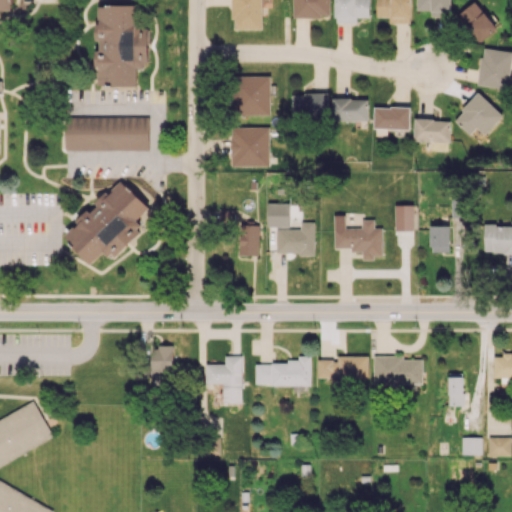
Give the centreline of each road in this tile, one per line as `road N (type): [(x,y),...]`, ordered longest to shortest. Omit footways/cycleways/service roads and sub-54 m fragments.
road 1 (secondary): [(511,312),(0,311)]
road 2 (residential): [(197,0),(196,311)]
road 3 (residential): [(427,68),(197,53)]
